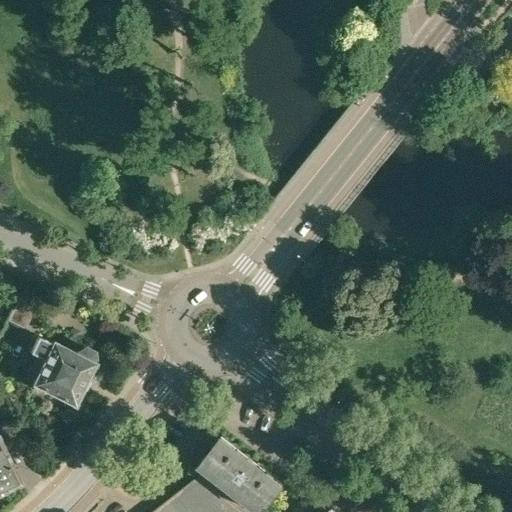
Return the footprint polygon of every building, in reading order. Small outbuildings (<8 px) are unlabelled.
[(25,328),(39,301),(24,294),(11,321),(25,328)] [(75,403),(95,362),(94,350),(86,346),(76,352),(53,341),(53,343),(38,336),(30,352),(35,354),(24,377),(33,382),(33,383),(75,403)] [(201,465),(206,469),(260,511),(261,511),(283,484),(222,437),(201,465)] [(0,491),(19,482),(0,441),(0,491)] [(260,511),(206,469),(152,511),(260,511)] [(309,511),(316,504),(304,495),(290,511),(309,511)]
